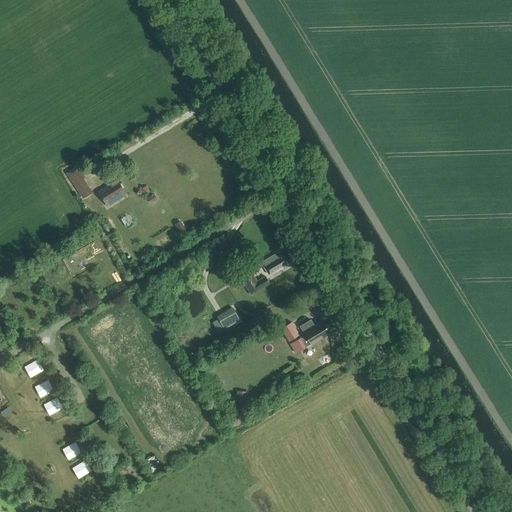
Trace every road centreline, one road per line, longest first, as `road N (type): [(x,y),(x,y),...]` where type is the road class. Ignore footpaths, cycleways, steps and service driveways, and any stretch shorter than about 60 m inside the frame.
road 1 (unclassified): [(475,511),(163,0)]
road 2 (track): [(30,343),(282,195)]
